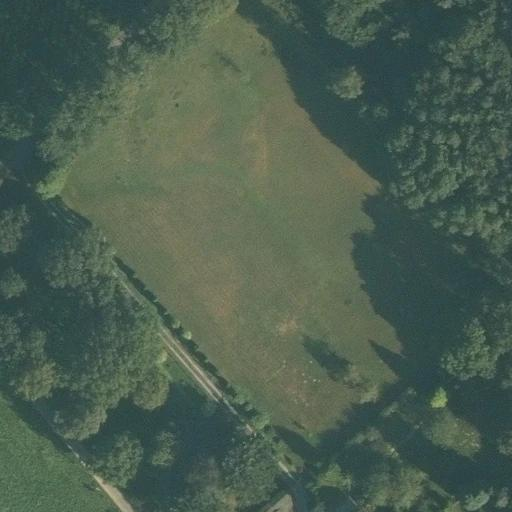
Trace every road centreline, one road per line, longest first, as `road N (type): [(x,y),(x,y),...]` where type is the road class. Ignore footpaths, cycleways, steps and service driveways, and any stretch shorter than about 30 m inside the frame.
road 1 (residential): [(163,0),(0,172)]
road 2 (residential): [(0,352),(134,511)]
